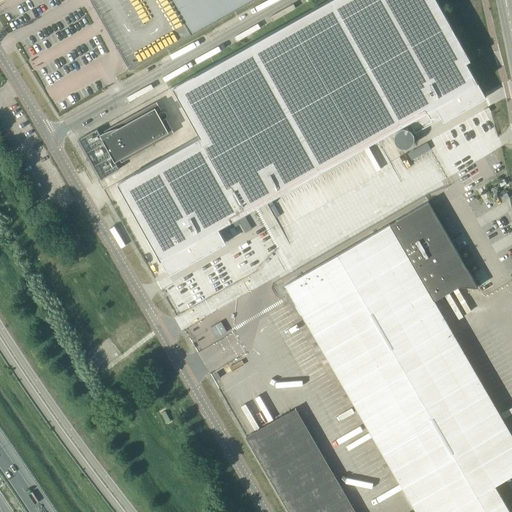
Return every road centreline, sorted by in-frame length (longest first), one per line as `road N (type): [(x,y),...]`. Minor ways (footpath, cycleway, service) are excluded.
road 1 (unclassified): [(265,511),(51,142)]
road 2 (unclassified): [(51,142),(292,0)]
road 3 (secondary): [(131,511),(30,383)]
road 4 (secondary): [(30,383),(119,511)]
